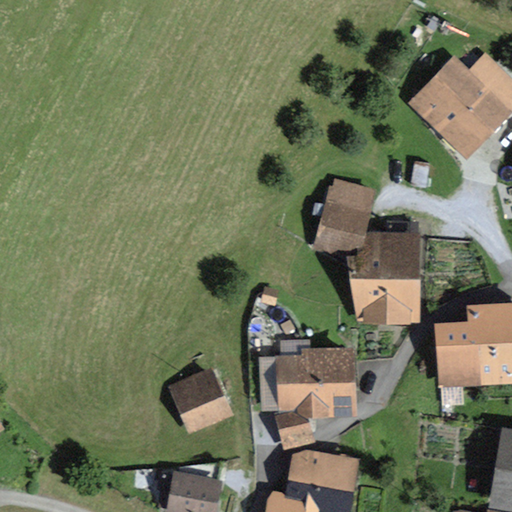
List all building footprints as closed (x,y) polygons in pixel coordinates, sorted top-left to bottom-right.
[(464,145),(511,92),(511,85),(494,69),(478,86),(454,63),(415,101),(464,145)] [(336,180),(320,242),(353,251),(369,189),(336,180)] [(368,316),(409,317),(410,224),(387,223),(387,236),(364,236),(363,266),(350,266),(357,308),(368,308),(368,316)] [(511,347),(511,303),(487,305),(488,310),(473,311),(474,327),(439,329),(441,353),(511,347)] [(511,347),(441,353),(443,383),(511,377),(511,347)] [(284,405),(285,415),(300,410),(300,411),(349,409),(346,349),(304,351),(305,358),(281,359),(283,405),(284,405)] [(224,412),(199,356),(189,360),(196,376),(174,386),(192,426),(224,412)] [(285,415),(281,416),(288,440),(307,435),(300,411),(300,410),(285,415)] [(511,504),(511,440),(507,439),(502,466),(503,466),(497,501),(511,504)] [(312,511),(340,511),(349,460),(306,453),(305,459),(297,458),(290,500),(296,501),(296,502),(309,504),(308,511),(312,511)] [(172,510),(184,511),(211,511),(220,462),(179,468),(177,475),(162,473),(160,487),(164,488),(162,502),(173,504),(172,510)] [(294,511),(296,502),(296,501),(290,500),(274,497),(271,511),(294,511)]
